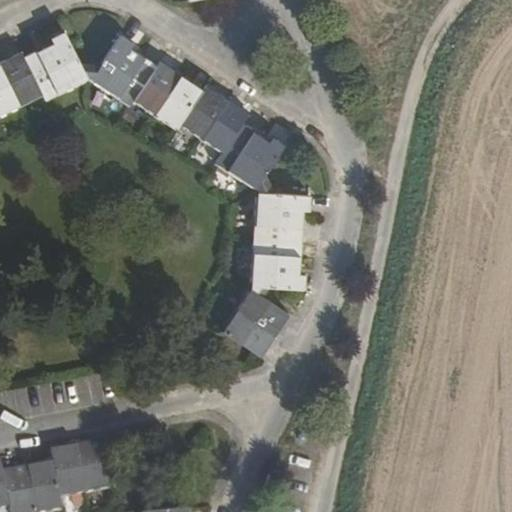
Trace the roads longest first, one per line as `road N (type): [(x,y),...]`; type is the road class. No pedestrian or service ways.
road 1 (unclassified): [(312,511),(382,202)]
road 2 (residential): [(331,118),(336,194),(324,280),(295,355),(257,400)]
road 3 (residential): [(0,425),(203,389),(257,400)]
road 4 (track): [(443,0),(419,35),(382,202)]
road 5 (residential): [(193,42),(289,108),(331,118)]
road 6 (residential): [(286,0),(331,118)]
